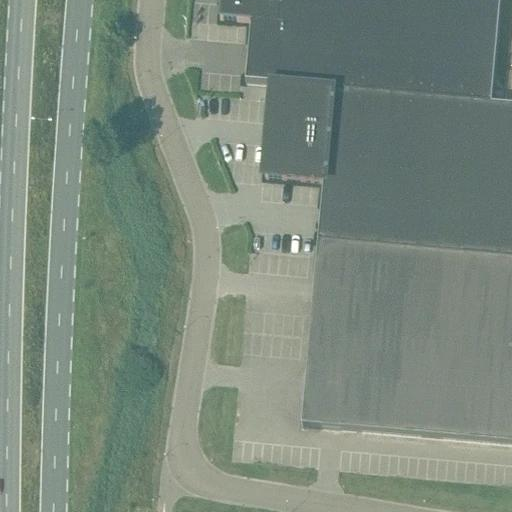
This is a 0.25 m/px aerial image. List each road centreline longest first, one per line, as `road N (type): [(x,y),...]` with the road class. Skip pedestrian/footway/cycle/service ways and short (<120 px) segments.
road 1 (primary): [(56,511),(65,178),(80,0)]
road 2 (primary): [(24,0),(8,511)]
road 3 (unclassified): [(184,473),(208,243),(145,77),(152,0)]
road 4 (unclassified): [(184,473),(205,486),(356,511)]
